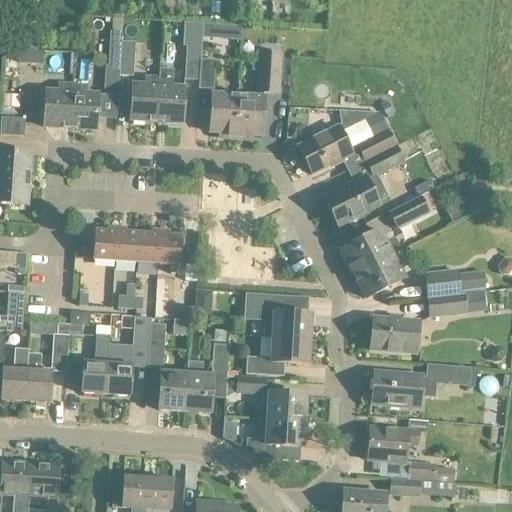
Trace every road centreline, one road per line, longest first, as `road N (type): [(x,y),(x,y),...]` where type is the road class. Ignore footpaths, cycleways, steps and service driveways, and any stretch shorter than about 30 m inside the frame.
road 1 (residential): [(286,511),(343,464),(349,365),(335,348),(340,292),(271,162),(58,150),(53,247),(0,244)]
road 2 (residential): [(103,438),(174,442),(218,456),(280,511)]
